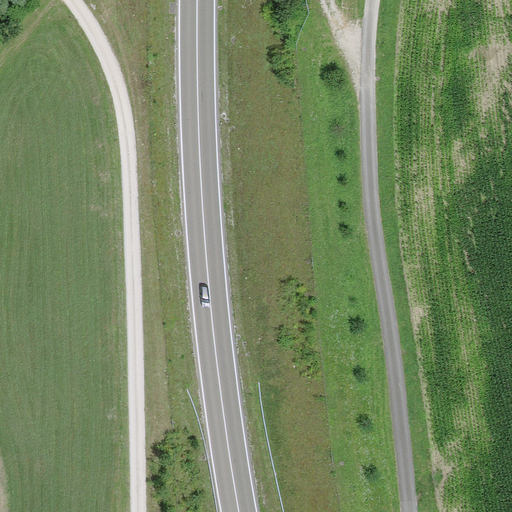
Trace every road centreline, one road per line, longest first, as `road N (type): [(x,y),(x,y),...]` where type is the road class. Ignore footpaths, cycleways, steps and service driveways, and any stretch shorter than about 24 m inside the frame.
road 1 (track): [(130,511),(113,118),(81,0)]
road 2 (primary): [(195,0),(197,227),(238,511)]
road 3 (track): [(399,511),(373,229),(367,0)]
